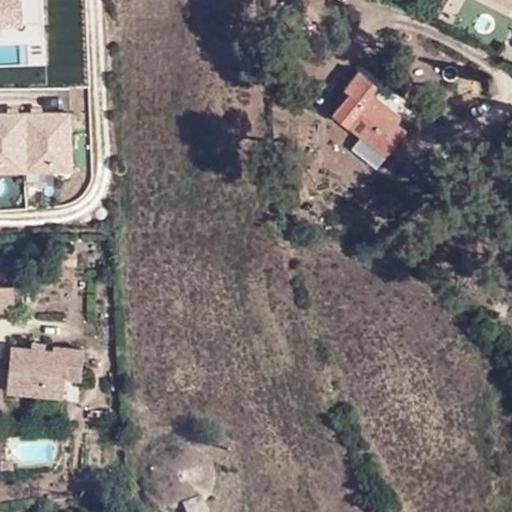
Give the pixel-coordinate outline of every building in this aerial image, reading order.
[(511,0),(495,0),(511,8),(511,0)] [(335,113),(363,135),(374,121),(386,131),(394,121),(399,115),(372,94),(378,86),(359,72),(347,87),(352,91),(335,113)] [(374,121),(363,135),(387,154),(404,130),(394,121),(386,131),(374,121)] [(0,309),(15,309),(15,285),(0,284),(0,309)] [(47,349),(32,347),(12,346),(7,391),(63,397),(66,379),(81,379),(84,350),(54,347),(52,350),(47,349)] [(185,505),(187,511),(205,511),(200,498),(185,505)]
